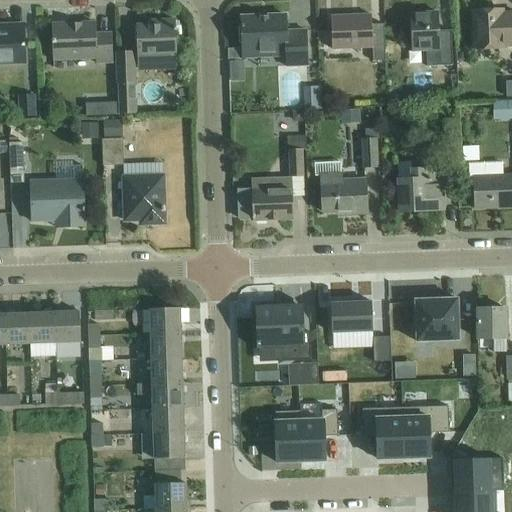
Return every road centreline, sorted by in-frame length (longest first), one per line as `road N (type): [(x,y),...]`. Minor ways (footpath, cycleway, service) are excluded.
road 1 (residential): [(218,271),(511,260)]
road 2 (residential): [(218,271),(207,0)]
road 3 (residential): [(224,493),(218,271)]
road 4 (residential): [(0,274),(218,271)]
road 5 (residential): [(224,493),(422,488)]
